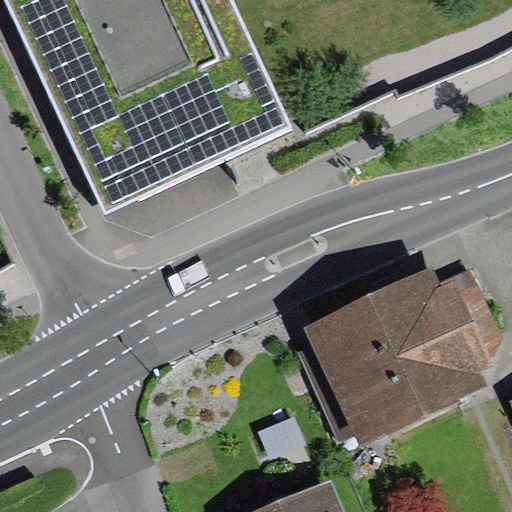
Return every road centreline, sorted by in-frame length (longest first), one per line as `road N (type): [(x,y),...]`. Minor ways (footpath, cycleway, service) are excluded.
road 1 (secondary): [(99,354),(270,262),(511,173)]
road 2 (residential): [(0,147),(99,354)]
